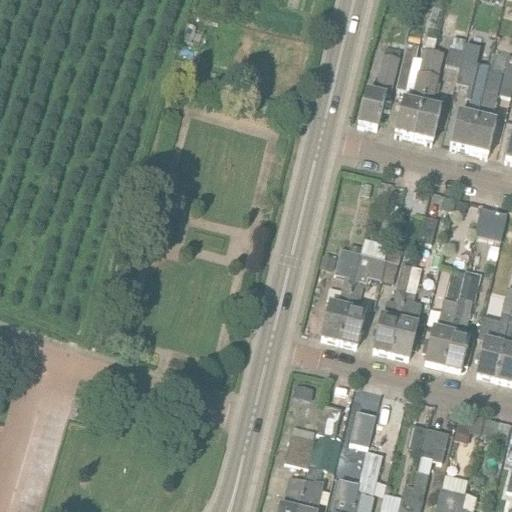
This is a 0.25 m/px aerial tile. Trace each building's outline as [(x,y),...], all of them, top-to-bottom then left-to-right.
[(464,51),(464,49),(466,43),(453,40),(450,51),(447,51),(443,68),(458,73),(464,51)] [(395,92),(407,95),(415,62),(418,49),(406,47),(395,92)] [(488,71),(479,69),(474,68),(477,54),(464,51),(458,73),(454,90),(464,93),(461,105),(470,107),(467,119),(458,116),(449,151),(468,156),(487,77),(488,71)] [(422,52),(420,63),(412,96),(410,105),(402,103),(394,138),(414,142),(434,55),(422,52)] [(443,57),(434,55),(414,142),(432,147),(440,112),(431,110),(438,80),(443,57)] [(377,134),(377,133),(385,99),(389,100),(398,63),(383,59),(374,97),(365,95),(357,129),(377,134)] [(487,160),(496,125),(491,124),(497,99),(510,102),(511,92),(511,60),(506,59),(501,81),(487,77),(468,156),(487,160)] [(464,218),(467,207),(456,205),(453,215),(464,218)] [(507,220),(480,213),(473,240),(500,247),(507,220)] [(423,221),(415,256),(428,258),(436,224),(423,221)] [(349,256),(359,258),(361,251),(351,248),(349,256)] [(321,343),(339,348),(359,258),(340,254),(334,279),(345,282),(338,309),(329,307),(321,343)] [(365,314),(357,313),(363,288),(366,288),(368,282),(380,285),(385,265),(359,258),(339,348),(356,352),(365,314)] [(331,276),(335,262),(322,259),(319,272),(331,276)] [(404,261),(401,269),(397,289),(393,305),(386,305),(383,319),(381,318),(372,356),(390,360),(411,271),(413,263),(404,261)] [(398,268),(385,265),(380,285),(393,288),(398,268)] [(421,273),(411,271),(390,360),(408,364),(417,327),(420,312),(412,310),(421,273)] [(468,341),(469,339),(464,338),(472,306),(479,279),(464,275),(463,279),(441,372),(460,377),(461,370),(466,371),(473,342),(468,341)] [(424,368),(441,372),(463,279),(450,276),(444,303),(443,303),(436,332),(433,331),(430,345),(424,345),(421,358),(427,359),(424,368)] [(493,345),(485,344),(481,359),(476,358),(475,364),(480,365),(476,381),(495,385),(511,311),(511,292),(507,292),(493,345)] [(511,311),(495,385),(511,389),(511,387),(511,311)] [(342,412),(337,411),(325,408),(318,438),(335,441),(342,412)] [(356,418),(348,447),(365,451),(372,422),(356,418)] [(479,438),(483,422),(479,421),(472,420),(470,428),(468,435),(479,438)] [(468,435),(470,428),(457,426),(453,444),(465,447),(468,435)] [(293,430),(291,440),(290,440),(284,468),(307,473),(308,469),(313,446),(312,445),(315,435),(293,430)] [(406,454),(420,457),(426,434),(411,430),(406,454)] [(426,434),(420,457),(422,458),(421,464),(441,468),(448,439),(426,434)] [(352,511),(365,457),(351,453),(346,477),(352,478),(348,496),(346,495),(342,511),(352,511)] [(371,511),(373,502),(372,502),(381,461),(365,457),(352,511),(371,511)] [(323,473),(308,469),(307,474),(305,485),(298,511),(309,511),(315,487),(319,488),(323,473)] [(412,495),(411,495),(407,511),(420,511),(428,479),(416,477),(412,495)] [(298,511),(305,485),(290,482),(282,510),(280,509),(279,511),(298,511)] [(462,511),(466,499),(440,493),(435,511),(462,511)] [(407,511),(411,495),(402,494),(399,507),(398,507),(397,511),(407,511)] [(473,511),(476,502),(466,499),(462,511),(473,511)]
